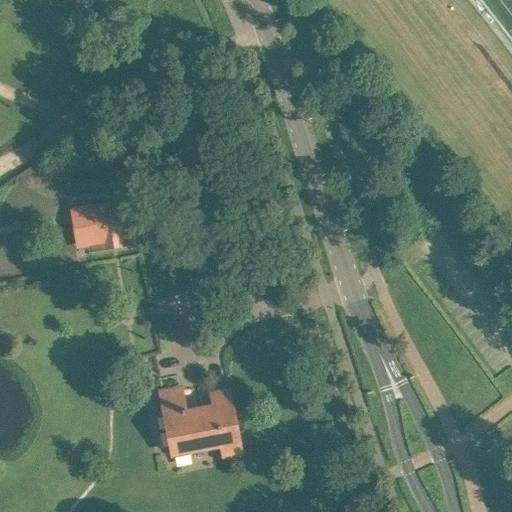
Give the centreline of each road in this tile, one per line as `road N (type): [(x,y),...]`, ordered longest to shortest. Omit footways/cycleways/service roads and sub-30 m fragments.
road 1 (tertiary): [(393,381),(353,301),(252,0)]
road 2 (tertiary): [(456,511),(438,453),(393,381)]
road 3 (tertiary): [(393,381),(398,444),(430,511)]
